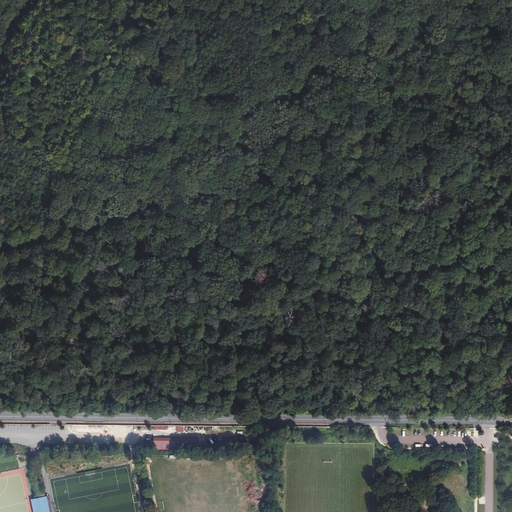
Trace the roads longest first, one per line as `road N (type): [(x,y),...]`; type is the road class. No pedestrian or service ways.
road 1 (residential): [(511,420),(0,416)]
road 2 (track): [(27,0),(3,46),(1,99),(33,153),(93,178),(166,174),(235,153)]
road 3 (unclassified): [(204,184),(342,229),(470,334),(511,354)]
road 4 (track): [(243,170),(348,215),(450,296),(486,304),(511,289)]
road 5 (track): [(235,153),(418,73)]
